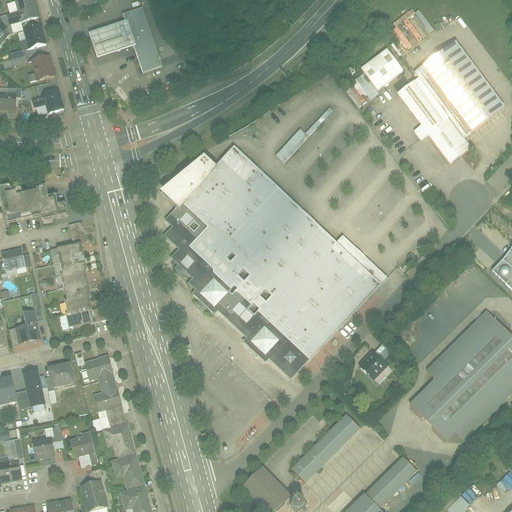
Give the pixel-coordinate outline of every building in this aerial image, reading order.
[(9,15),(11,25),(37,18),(31,0),(18,0),(16,1),(19,12),(9,15)] [(124,22),(90,34),(98,58),(132,47),(140,72),(160,65),(141,10),(122,17),(124,22)] [(412,13),(392,24),(400,37),(413,29),(407,19),(413,15),(412,13)] [(29,49),(44,46),(39,27),(25,31),(29,49)] [(0,47),(11,35),(6,31),(0,38),(0,47)] [(420,80),(399,96),(423,128),(416,133),(422,141),(429,136),(450,164),(469,149),(463,141),(504,111),(455,46),(417,75),(420,80)] [(366,75),(348,89),(362,108),(381,94),(379,91),(405,71),(389,50),(362,70),(366,75)] [(33,62),(39,82),(54,78),(47,57),(33,62)] [(64,110),(58,91),(31,99),(34,108),(44,105),(47,115),(64,110)] [(0,108),(17,109),(18,96),(0,96),(0,108)] [(284,164),(308,138),(300,130),(276,156),(284,164)] [(345,236),(338,243),(235,148),(224,160),(217,154),(199,174),(203,177),(186,195),(181,191),(159,214),(167,221),(175,228),(167,237),(182,251),(173,260),(193,279),(189,283),(197,291),(194,294),(216,315),(219,312),(247,339),(243,343),(266,365),(270,362),(291,382),(388,277),(345,236)] [(10,186),(0,188),(0,197),(9,227),(40,218),(42,224),(67,217),(61,196),(52,198),(49,186),(22,194),(21,188),(11,191),(10,186)] [(81,244),(57,251),(64,276),(61,277),(68,302),(66,303),(69,316),(66,317),(70,331),(93,325),(89,312),(92,311),(88,297),(91,297),(85,271),(88,270),(81,244)] [(511,249),(502,262),(492,271),(511,291),(511,249)] [(26,268),(22,251),(1,256),(5,273),(26,268)] [(14,329),(18,346),(40,341),(33,312),(19,316),(22,327),(14,329)] [(439,378),(414,403),(450,441),(468,441),(511,395),(511,336),(488,312),(430,369),(439,378)] [(58,319),(62,332),(69,330),(66,317),(58,319)] [(371,352),(356,367),(371,381),(386,366),(371,352)] [(152,511),(109,357),(85,363),(90,381),(98,378),(102,394),(94,396),(99,412),(106,410),(111,429),(104,431),(108,446),(114,445),(119,460),(112,462),(117,480),(124,478),(127,491),(120,493),(125,511),(133,509),(133,511),(152,511)] [(72,364),(48,369),(53,389),(76,384),(72,364)] [(37,372),(21,376),(30,409),(45,405),(37,372)] [(11,378),(0,380),(0,407),(17,404),(11,378)] [(347,420),(291,472),(305,486),(360,435),(347,420)] [(0,433),(0,442),(11,440),(9,432),(0,433)] [(96,454),(91,437),(70,443),(75,460),(96,454)] [(52,439),(33,442),(36,459),(55,456),(52,439)] [(19,458),(0,461),(0,482),(22,479),(19,458)] [(415,475),(402,461),(350,511),(381,511),(380,510),(415,475)] [(243,489),(267,511),(273,511),(288,497),(261,471),(243,489)] [(509,491),(511,487),(511,472),(500,483),(509,491)] [(100,482),(80,488),(87,511),(93,511),(107,508),(100,482)] [(460,495),(445,509),(447,511),(464,511),(470,506),(460,495)] [(72,511),(72,502),(48,505),(48,511),(72,511)]
